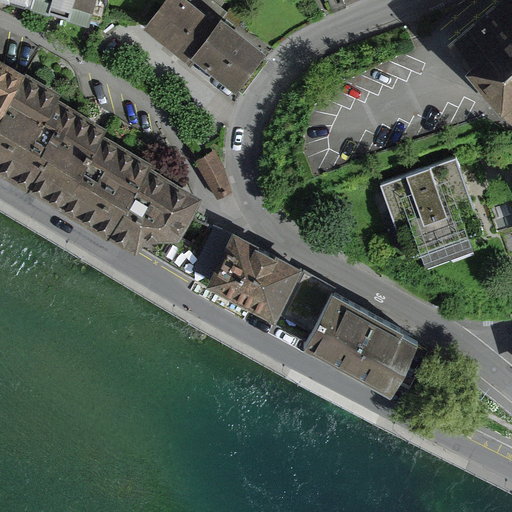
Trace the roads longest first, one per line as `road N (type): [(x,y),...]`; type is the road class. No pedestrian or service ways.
road 1 (residential): [(414,0),(342,29),(281,68),(242,141),(245,168),(272,232),(511,383)]
road 2 (unclassified): [(0,182),(280,351),(511,467)]
